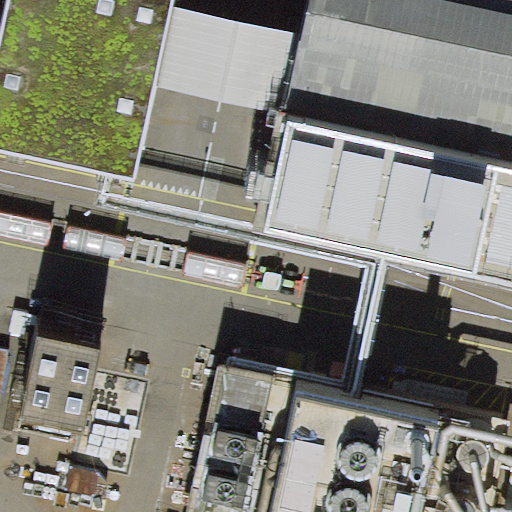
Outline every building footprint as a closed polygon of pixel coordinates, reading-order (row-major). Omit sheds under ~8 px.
[(174,0),(0,0),(0,141),(137,172),(174,0)] [(511,0),(304,0),(281,113),(496,157),(511,160),(511,0)] [(281,113),(258,220),(473,267),(496,157),(281,113)] [(511,160),(496,157),(473,267),(511,274),(511,160)] [(99,345),(35,331),(13,433),(77,446),(99,345)] [(493,511),(511,429),(511,407),(228,343),(189,511),(493,511)]
